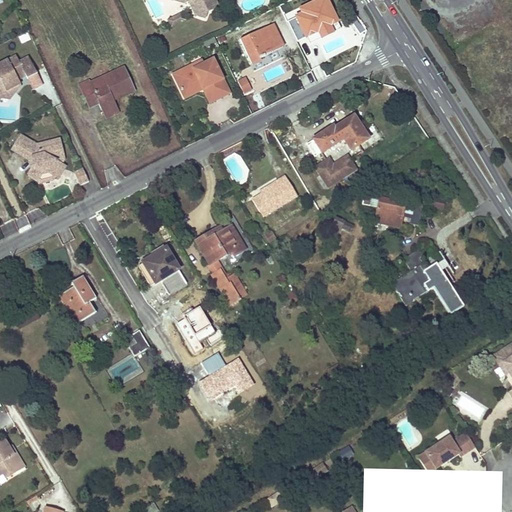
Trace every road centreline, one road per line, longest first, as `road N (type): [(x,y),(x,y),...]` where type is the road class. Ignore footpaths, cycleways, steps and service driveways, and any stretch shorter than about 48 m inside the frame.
road 1 (residential): [(400,50),(81,210)]
road 2 (secondary): [(400,50),(511,226)]
road 3 (secondary): [(511,203),(414,42)]
road 4 (unknown): [(0,387),(75,511)]
road 5 (residential): [(81,210),(154,326)]
